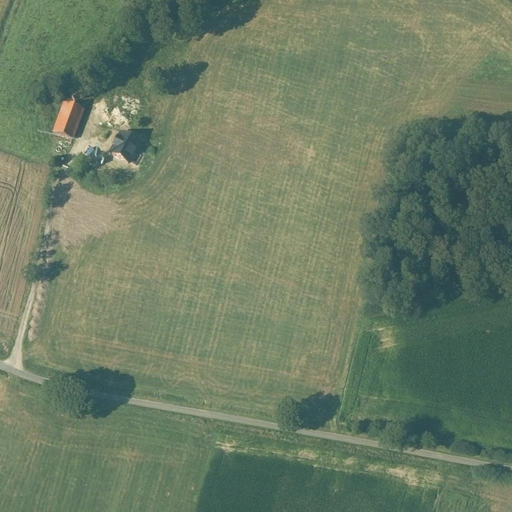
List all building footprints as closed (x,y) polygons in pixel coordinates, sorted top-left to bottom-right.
[(126,40),(111,55),(116,60),(131,45),(126,40)] [(94,89),(89,80),(84,82),(90,92),(94,89)] [(83,82),(68,92),(69,95),(75,104),(80,100),(90,94),(83,82)] [(69,95),(65,97),(72,106),(75,104),(69,95)] [(82,112),(63,105),(52,135),(71,142),(82,112)] [(125,113),(115,108),(111,117),(121,122),(125,113)] [(138,145),(120,136),(109,155),(127,165),(138,145)]
